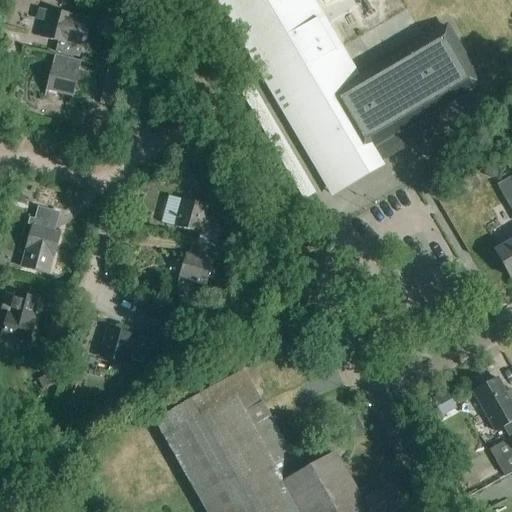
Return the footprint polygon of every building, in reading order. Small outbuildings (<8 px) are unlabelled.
[(471,69),(471,70),(464,57),(463,55),(455,43),(456,43),(455,41),(454,41),(446,28),(440,32),(440,31),(438,33),(425,40),(423,41),(408,50),(406,51),(406,52),(394,59),(393,59),(391,60),(392,60),(379,67),(377,68),(377,69),(365,76),(363,77),(353,83),(310,11),(316,8),(311,0),(217,0),(246,48),(254,43),(261,55),(263,54),(267,61),(265,62),(285,95),(286,94),(289,99),(287,100),(335,180),(364,162),(369,170),(375,167),(379,165),(378,165),(390,157),(391,158),(393,156),(392,156),(405,149),(407,148),(407,147),(419,140),(419,141),(421,139),(434,132),(436,131),(427,116),(440,109),(442,108),(457,99),(459,98),(459,97),(471,90),(472,90),(474,89),(480,85),(472,72),(473,71),(471,69)] [(83,50),(91,22),(48,12),(41,39),(54,42),(52,52),(79,59),(82,49),(83,50)] [(125,56),(111,45),(102,58),(116,69),(125,56)] [(73,98),(80,73),(78,73),(80,63),(55,56),(46,92),(73,98)] [(498,175),(498,170),(491,166),(485,166),(483,170),(484,175),(491,179),(496,179),(498,175)] [(511,213),(511,177),(497,186),(511,213)] [(182,201),(175,228),(200,235),(197,244),(216,249),(222,228),(213,225),(214,220),(205,218),(207,208),(182,201)] [(57,213),(38,208),(21,269),(49,276),(60,235),(52,232),(57,213)] [(232,239),(228,253),(242,257),(246,243),(232,239)] [(511,280),(511,278),(511,241),(495,252),(511,280)] [(186,255),(179,280),(206,288),(215,252),(206,250),(207,248),(191,244),(188,256),(186,255)] [(40,300),(14,293),(13,296),(5,294),(0,310),(9,312),(1,340),(28,347),(36,320),(34,320),(40,300)] [(228,299),(212,295),(210,305),(225,309),(228,299)] [(108,330),(100,358),(125,365),(126,364),(144,369),(151,344),(132,339),(133,337),(108,330)] [(301,473),(243,371),(155,422),(206,511),(362,511),(368,509),(369,511),(395,511),(403,507),(392,486),(377,494),(371,484),(356,492),(334,454),(301,473)] [(52,374),(38,381),(43,391),(57,384),(52,374)] [(498,380),(473,394),(495,433),(504,428),(511,440),(508,441),(511,447),(511,399),(510,400),(498,380)] [(438,408),(453,400),(448,390),(433,399),(438,408)] [(349,441),(362,434),(353,419),(341,426),(349,441)]
